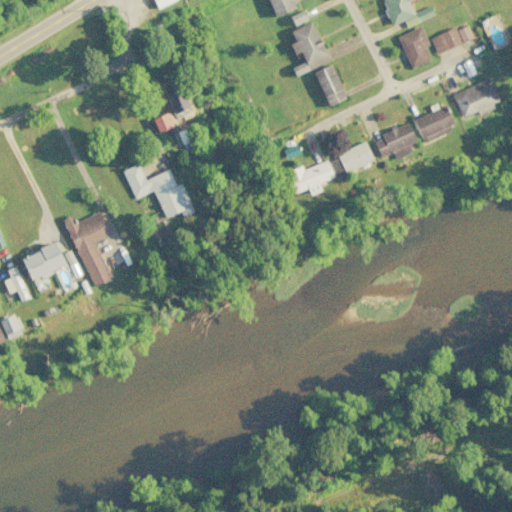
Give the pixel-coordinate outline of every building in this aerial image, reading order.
[(381,0),(389,24),(412,16),(407,0),(381,0)] [(289,30),(294,41),(288,44),(293,54),(299,51),(303,61),(290,67),(293,76),(328,61),(311,21),(289,30)] [(471,39),(467,25),(456,28),(459,42),(471,39)] [(410,68),(429,59),(424,46),(428,45),(419,26),(396,36),(410,68)] [(429,36),(434,52),(459,45),(454,28),(429,36)] [(327,106),(345,98),(330,64),(311,72),(327,106)] [(461,117),(476,110),(477,113),(499,103),(486,77),(450,94),(461,117)] [(178,83),(162,90),(172,113),(188,106),(178,83)] [(423,142),(453,128),(442,105),(412,119),(423,142)] [(156,132),(172,126),(168,112),(151,118),(156,132)] [(410,152),(406,144),(414,141),(407,123),(371,138),(379,157),(390,152),(393,159),(410,152)] [(334,177),(372,159),(364,142),(326,159),(334,177)] [(301,169),(300,165),(284,171),(292,193),(306,188),(308,195),(320,190),(317,182),(332,177),(326,160),(301,169)] [(167,169),(143,179),(137,163),(121,170),(132,198),(152,190),(163,217),(179,211),(181,216),(192,212),(181,182),(174,185),(167,169)] [(93,242),(109,235),(98,211),(75,222),(71,214),(61,218),(92,286),(109,278),(93,242)] [(28,279),(63,265),(53,242),(19,256),(28,279)] [(27,297),(14,265),(5,269),(8,277),(2,280),(7,293),(14,290),(19,301),(27,297)] [(0,318),(0,326),(5,339),(21,333),(13,313),(0,318)]
